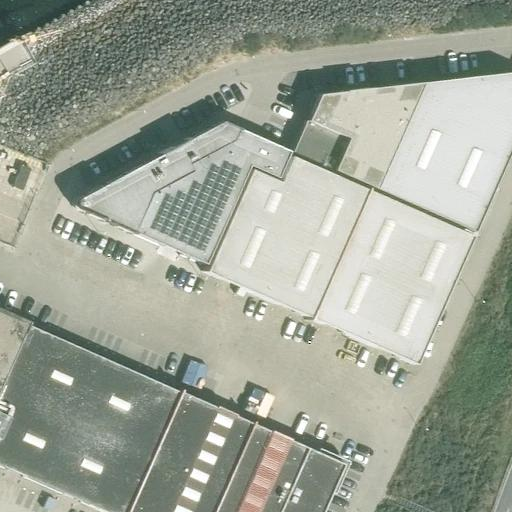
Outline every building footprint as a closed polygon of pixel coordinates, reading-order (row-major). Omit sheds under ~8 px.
[(419,79),(370,189),(469,233),(511,130),(511,71),(506,69),(419,79)] [(288,152),(370,189),(419,79),(314,94),(288,152)] [(71,206),(74,209),(199,264),(243,165),(272,178),(284,150),(218,121),(74,197),(71,199),(70,203),(71,206)] [(305,318),(362,190),(286,156),(275,181),(245,168),(200,271),(305,318)] [(362,190),(305,318),(410,364),(467,236),(362,190)] [(19,323),(0,314),(0,467),(99,511),(119,511),(173,392),(21,324),(22,322),(20,321),(19,323)] [(119,511),(205,511),(245,423),(228,416),(207,407),(173,392),(119,511)] [(247,422),(246,421),(245,423),(205,511),(316,511),(337,464),(246,424),(247,422)]
